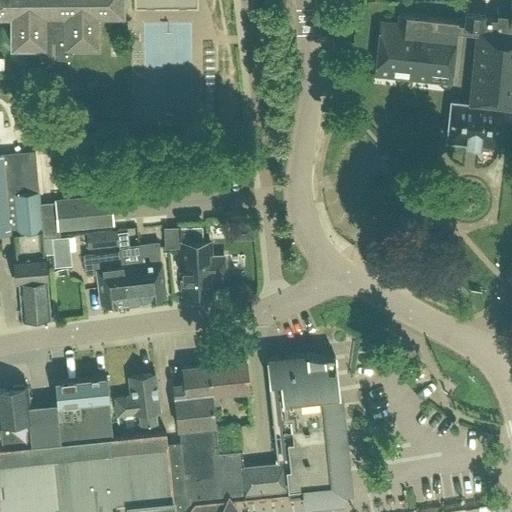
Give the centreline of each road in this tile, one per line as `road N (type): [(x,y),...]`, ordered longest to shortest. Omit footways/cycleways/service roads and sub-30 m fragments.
road 1 (tertiary): [(0,343),(281,306),(338,267)]
road 2 (secondary): [(338,267),(308,239),(298,200),(310,95),(307,0)]
road 3 (secondary): [(477,344),(338,267)]
